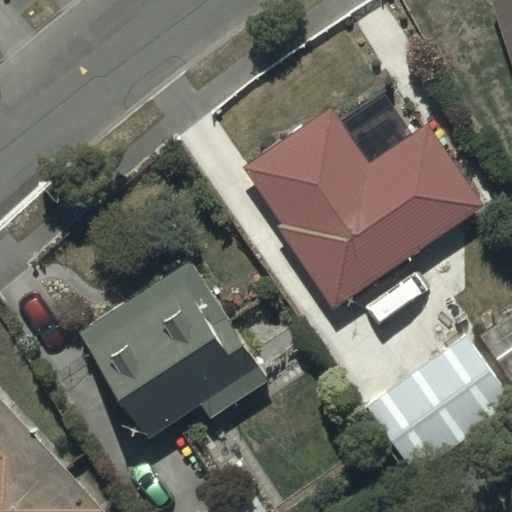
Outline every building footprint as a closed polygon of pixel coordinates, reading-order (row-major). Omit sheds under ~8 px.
[(511,0),(492,0),(511,61),(511,0)] [(279,213),(274,216),(332,299),(480,196),(424,117),(369,156),(329,98),(242,159),(279,213)] [(174,246),(154,259),(161,269),(77,324),(149,431),(199,397),(208,411),(267,371),(187,252),(181,256),(174,246)] [(511,305),(478,331),(510,375),(511,373),(511,305)] [(511,400),(511,398),(467,332),(365,399),(409,467),(511,400)] [(0,511),(95,511),(104,504),(0,390),(0,511)] [(271,511),(250,476),(186,511),(271,511)] [(511,511),(511,495),(499,504),(505,511),(511,511)]
